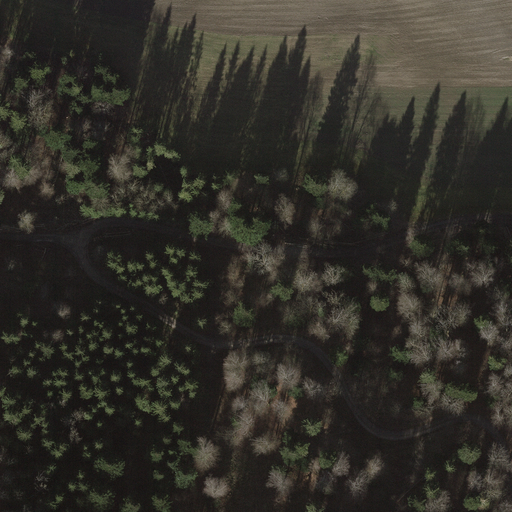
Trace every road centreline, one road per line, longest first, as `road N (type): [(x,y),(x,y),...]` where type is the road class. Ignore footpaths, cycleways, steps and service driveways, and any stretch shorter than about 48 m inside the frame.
road 1 (track): [(77,239),(96,277),(200,338),(295,339),(311,348),(372,428),(406,434),(472,419),(485,424),(505,447),(511,487)]
road 2 (track): [(511,223),(461,216),(361,251),(316,257),(121,221),(91,226),(77,239)]
